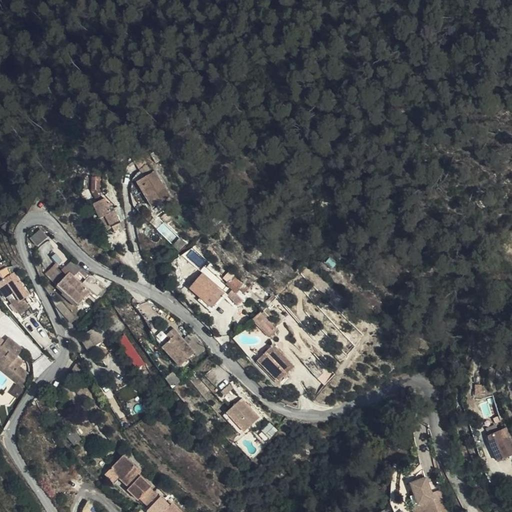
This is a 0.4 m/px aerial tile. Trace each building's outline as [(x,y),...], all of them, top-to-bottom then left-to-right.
[(146,171),(153,165),(145,152),(138,156),(138,159),(146,171)] [(150,178),(158,174),(153,165),(146,171),(150,178)] [(173,203),(177,200),(162,172),(158,174),(150,178),(142,183),(158,211),(173,203)] [(115,211),(108,198),(97,202),(104,218),(110,216),(114,227),(124,223),(115,211)] [(124,206),(115,211),(124,223),(129,221),(124,206)] [(110,216),(104,218),(109,229),(114,227),(110,216)] [(30,237),(38,246),(49,237),(41,228),(30,237)] [(182,251),(189,244),(185,239),(177,246),(182,251)] [(62,288),(63,287),(72,278),(60,266),(51,275),(62,288)] [(252,285),(233,267),(226,274),(231,279),(229,280),(240,290),(243,286),(248,290),(252,285)] [(30,301),(38,296),(28,280),(22,285),(12,269),(2,275),(7,283),(2,287),(21,316),(33,307),(30,301)] [(214,304),(226,289),(203,272),(191,286),(214,304)] [(72,278),(63,287),(83,307),(95,295),(75,274),(72,278)] [(104,297),(111,290),(99,278),(92,285),(104,297)] [(269,314),(261,305),(251,314),(259,323),(269,314)] [(269,314),(259,323),(268,332),(277,323),(269,314)] [(129,326),(122,316),(102,333),(108,342),(129,326)] [(163,346),(167,350),(183,336),(178,331),(163,346)] [(3,371),(21,385),(23,386),(24,385),(34,373),(24,365),(28,361),(21,356),(28,348),(13,336),(10,340),(6,344),(2,341),(5,336),(0,332),(0,361),(6,367),(3,371)] [(210,348),(198,335),(189,342),(201,356),(210,348)] [(183,336),(167,350),(184,369),(199,354),(183,336)] [(294,363),(273,342),(258,357),(279,378),(284,372),(286,373),(289,370),(288,368),(294,363)] [(175,387),(182,382),(177,376),(170,381),(175,387)] [(185,386),(182,382),(175,387),(178,392),(185,386)] [(226,398),(235,390),(232,386),(223,393),(226,398)] [(20,387),(14,394),(17,397),(23,392),(22,391),(23,390),(20,387)] [(243,400),(227,415),(243,435),(259,421),(243,400)] [(243,435),(227,415),(223,418),(239,439),(243,435)] [(267,435),(273,429),(268,422),(261,429),(267,435)] [(76,441),(82,435),(74,426),(68,431),(76,441)] [(511,457),(511,456),(511,428),(511,429),(508,430),(506,427),(500,431),(501,435),(500,435),(511,457)] [(144,499),(148,503),(154,496),(150,493),(154,488),(139,472),(141,470),(126,454),(111,469),(120,478),(130,488),(128,490),(140,502),(144,499)] [(115,483),(120,478),(111,469),(106,474),(115,483)] [(418,507),(420,511),(446,511),(438,492),(430,496),(423,480),(410,485),(414,497),(409,500),(412,509),(418,507)] [(148,503),(146,505),(150,509),(160,498),(156,494),(154,496),(148,503)] [(160,498),(150,509),(146,511),(178,511),(172,506),(170,509),(165,504),(160,498)] [(170,509),(172,506),(175,503),(171,498),(165,504),(170,509)]
